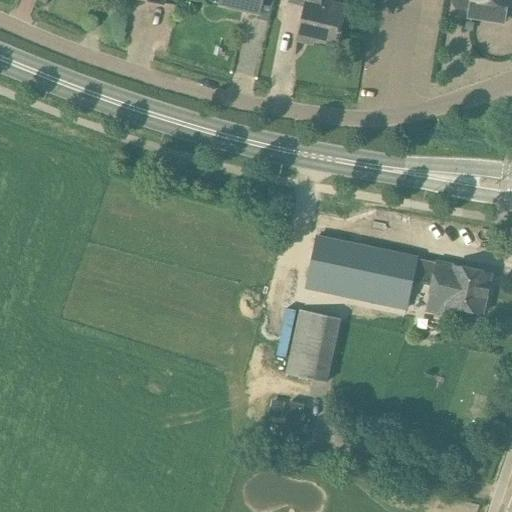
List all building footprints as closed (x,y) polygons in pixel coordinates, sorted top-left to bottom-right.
[(259,14),(261,0),(220,0),(220,5),(259,14)] [(289,0),(289,1),(305,5),(298,36),(314,39),(337,45),(346,7),(320,1),(320,0),(289,0)] [(320,236),(307,292),(405,313),(411,286),(431,290),(426,311),(431,312),(437,313),(443,314),(443,317),(454,319),(474,323),(477,321),(478,313),(482,314),(491,274),(320,236)] [(288,356),(298,310),(288,307),(277,354),(288,356)] [(296,310),(288,375),(331,381),(339,315),(296,310)] [(271,402),(268,416),(281,419),(284,405),(278,403),(271,402)]
